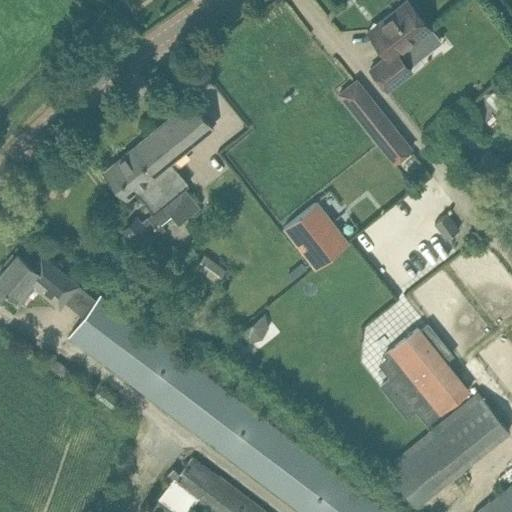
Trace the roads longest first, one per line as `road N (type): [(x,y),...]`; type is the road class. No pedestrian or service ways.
road 1 (unknown): [(303,0),(511,260)]
road 2 (tertiary): [(0,171),(156,35),(210,0)]
